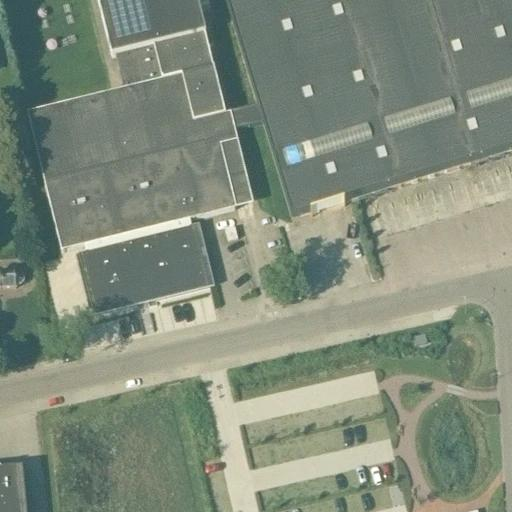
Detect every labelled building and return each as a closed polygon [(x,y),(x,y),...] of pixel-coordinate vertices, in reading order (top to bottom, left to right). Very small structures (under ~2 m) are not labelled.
[(96,0),(113,63),(117,62),(156,51),(207,38),(197,0),(96,0)] [(511,0),(223,0),(292,221),(511,154),(511,0)] [(117,62),(125,95),(165,85),(156,51),(117,62)] [(216,72),(165,85),(125,95),(30,120),(65,257),(84,255),(101,320),(212,292),(196,230),(193,231),(191,225),(239,213),(221,145),(239,140),(232,117),(228,118),(216,72)] [(20,286),(23,283),(23,277),(19,274),(16,273),(16,271),(0,271),(0,290),(16,289),(16,288),(20,286)] [(0,511),(26,511),(22,472),(1,474),(0,473),(0,511)]
